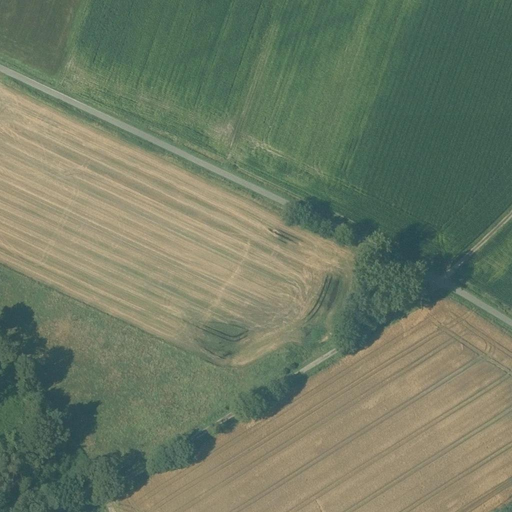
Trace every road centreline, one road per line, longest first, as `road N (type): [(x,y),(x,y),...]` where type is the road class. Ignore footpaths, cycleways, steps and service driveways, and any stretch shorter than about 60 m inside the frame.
road 1 (unclassified): [(0,69),(441,280),(511,324)]
road 2 (track): [(441,280),(73,511)]
